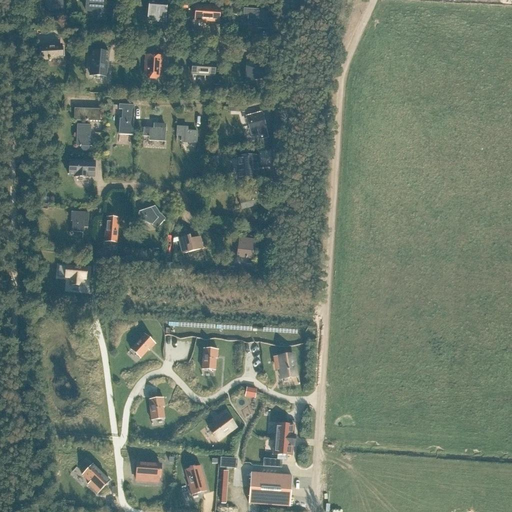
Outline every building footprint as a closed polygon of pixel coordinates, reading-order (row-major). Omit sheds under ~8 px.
[(63,14),(61,0),(49,0),(45,0),(47,16),(63,14)] [(112,14),(112,0),(86,0),(86,12),(95,13),(97,13),(97,12),(106,12),(106,14),(111,14),(112,14)] [(148,1),(147,18),(165,20),(167,3),(148,1)] [(195,5),(194,21),(205,22),(205,20),(218,21),(218,6),(195,5)] [(257,29),(267,30),(268,19),(271,19),(272,12),(244,10),(243,15),(248,16),(247,23),(257,24),(257,29)] [(62,44),(40,45),(41,61),(63,60),(62,44)] [(91,52),(89,75),(106,77),(108,54),(91,52)] [(161,58),(145,56),(144,74),(160,76),(161,58)] [(192,62),(191,75),(213,77),(214,64),(192,62)] [(245,63),(244,76),(255,79),(263,80),(265,65),(245,63)] [(119,105),(119,109),(122,109),(122,119),(119,118),(117,135),(131,136),(133,106),(119,105)] [(261,112),(246,116),(248,125),(249,125),(252,135),(258,133),(260,140),(268,137),(261,112)] [(143,127),(143,136),(148,137),(148,141),(165,142),(166,124),(153,124),(153,128),(143,127)] [(77,126),(76,146),(79,146),(79,147),(80,147),(80,146),(81,146),(81,148),(83,151),(86,151),(88,149),(88,146),(89,146),(90,126),(77,126)] [(176,126),(175,136),(181,136),(180,143),(197,144),(197,131),(187,131),(187,126),(176,126)] [(257,155),(239,156),(240,178),(258,177),(257,155)] [(94,177),(94,162),(69,162),(68,176),(74,177),(74,178),(88,178),(88,177),(94,177)] [(247,194),(238,197),(242,210),(259,205),(256,194),(248,197),(247,194)] [(150,208),(138,212),(138,213),(140,212),(143,220),(145,219),(151,225),(152,224),(157,228),(163,221),(164,222),(154,207),(150,209),(150,208)] [(71,213),(70,222),(72,222),(72,232),(83,233),(83,228),(87,228),(87,214),(71,213)] [(106,218),(104,242),(116,243),(118,219),(106,218)] [(189,236),(177,239),(181,255),(203,249),(200,236),(191,239),(189,236)] [(238,237),(236,258),(246,259),(245,263),(251,264),(253,260),(255,240),(238,237)] [(56,266),(55,277),(65,278),(71,278),(70,284),(81,285),(81,279),(85,280),(86,269),(71,268),(71,264),(61,263),(61,267),(56,266)] [(151,349),(155,345),(144,335),(130,350),(140,359),(150,348),(151,349)] [(201,370),(215,371),(216,356),(217,357),(217,351),(203,350),(201,370)] [(293,355),(275,358),(277,370),(279,370),(281,380),(296,377),(293,355)] [(151,421),(164,419),(162,405),(163,405),(163,399),(148,401),(151,421)] [(216,423),(208,429),(217,441),(235,428),(224,413),(214,421),(216,423)] [(274,422),(273,437),(294,438),(294,433),(292,433),(292,423),(274,422)] [(273,437),(273,452),(291,453),(292,444),(293,444),(294,438),(273,437)] [(263,460),(263,467),(280,468),(280,461),(263,460)] [(137,464),(136,481),(146,482),(146,477),(159,478),(160,466),(137,464)] [(97,494),(109,481),(92,465),(82,476),(89,483),(87,485),(97,494)] [(200,467),(184,471),(191,496),(206,491),(200,467)] [(291,477),(251,474),(248,504),(289,508),(291,477)]
